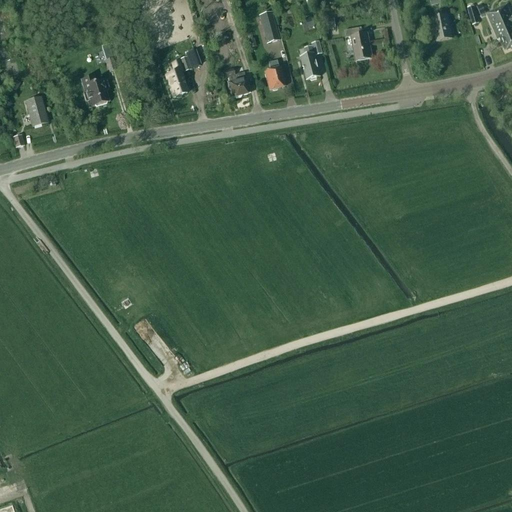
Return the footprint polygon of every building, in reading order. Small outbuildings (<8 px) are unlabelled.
[(511,49),(511,19),(507,6),(486,15),(498,41),(500,40),(505,53),(511,49)] [(473,7),(468,9),(473,26),(478,25),(473,7)] [(271,15),(259,18),(267,45),(279,42),(271,15)] [(447,17),(432,20),(436,43),(452,40),(447,17)] [(312,20),(307,22),(309,29),(315,28),(312,20)] [(361,39),(360,33),(360,29),(344,32),(346,39),(351,38),(356,64),(372,61),(368,38),(361,39)] [(307,82),(320,78),(313,57),(321,55),(318,46),(304,50),(306,59),(301,60),(307,82)] [(108,47),(102,49),(106,62),(109,74),(116,72),(112,60),(108,47)] [(184,72),(191,70),(187,59),(180,61),(184,72)] [(270,92),(284,89),(281,77),(282,76),(280,69),(278,70),(276,62),(268,64),(270,72),(265,73),(265,75),(264,75),(266,81),(267,81),(270,92)] [(172,65),(176,75),(166,78),(173,98),(187,94),(180,74),(182,73),(178,63),(172,65)] [(223,73),(225,80),(234,77),(233,71),(223,73)] [(248,87),(246,80),(245,80),(243,75),(236,76),(238,82),(228,85),(230,91),(231,90),(233,99),(248,95),(247,88),(248,87)] [(95,85),(93,79),(81,82),(85,95),(83,95),(86,104),(88,103),(89,110),(108,104),(105,93),(109,91),(107,83),(102,85),(102,83),(95,85)] [(13,82),(11,86),(16,90),(19,86),(13,82)] [(41,126),(47,125),(40,100),(26,104),(32,126),(32,129),(41,126)] [(24,147),(21,137),(13,139),(16,150),(24,147)]
